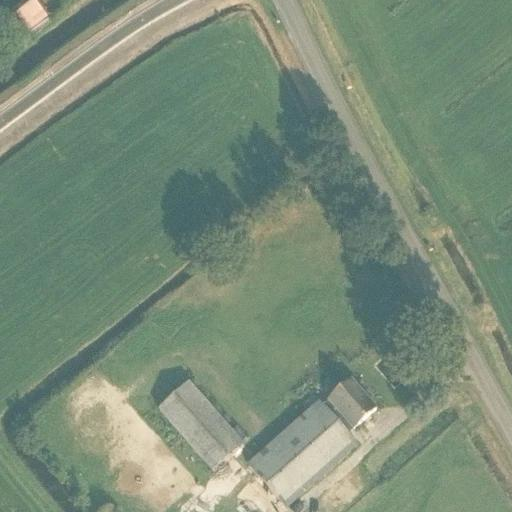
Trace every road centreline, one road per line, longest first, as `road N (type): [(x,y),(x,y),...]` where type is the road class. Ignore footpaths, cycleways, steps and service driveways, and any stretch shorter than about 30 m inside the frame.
road 1 (tertiary): [(283,0),(511,431)]
road 2 (unclassified): [(0,122),(174,0)]
